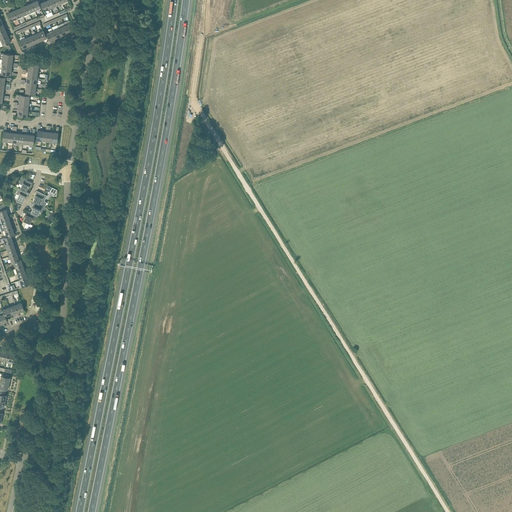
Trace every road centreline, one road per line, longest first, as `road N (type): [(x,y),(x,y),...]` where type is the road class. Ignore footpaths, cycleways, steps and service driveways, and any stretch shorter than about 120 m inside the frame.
road 1 (motorway): [(172,0),(79,511)]
road 2 (unclassified): [(445,511),(195,104)]
road 3 (motorway): [(135,301),(186,0)]
road 4 (unclassified): [(24,457),(64,378),(67,172)]
road 5 (motorway): [(92,511),(135,301)]
road 6 (motorway): [(108,511),(135,301)]
road 7 (unclassified): [(77,124),(100,0)]
